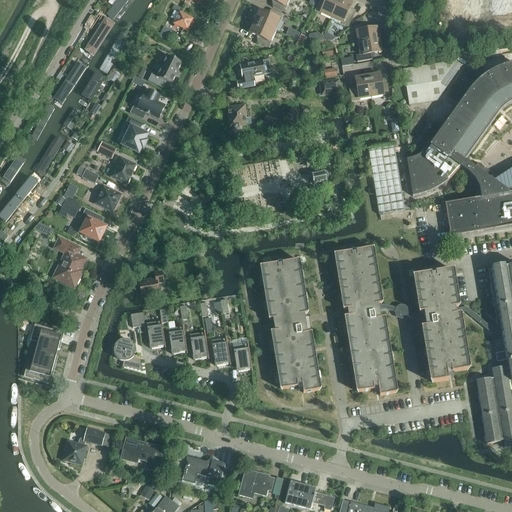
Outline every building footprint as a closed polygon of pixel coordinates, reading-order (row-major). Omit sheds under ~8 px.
[(118,0),(107,14),(115,20),(130,0),(118,0)] [(269,0),(275,2),(273,8),(284,13),(290,0),(269,0)] [(326,0),(325,3),(320,1),(314,12),(331,20),(340,0),(326,0)] [(347,3),(348,0),(342,0),(341,0),(340,0),(331,20),(347,28),(353,16),(347,14),(351,5),(347,3)] [(260,12),(258,15),(256,15),(256,21),(255,23),(276,32),(284,15),(272,10),(269,16),(260,12)] [(173,25),(187,32),(193,20),(179,13),(173,25)] [(106,17),(85,50),(95,56),(116,24),(106,17)] [(250,34),(260,38),(257,43),(269,49),(276,32),(255,23),(255,24),(250,28),(252,30),(250,34)] [(366,25),(353,27),(355,33),(357,33),(359,44),(379,41),(379,39),(380,33),(378,33),(377,29),(367,31),(366,25)] [(158,38),(165,42),(171,31),(163,27),(158,38)] [(304,44),(307,38),(301,36),(296,45),(304,44)] [(357,63),(372,60),(371,54),(381,53),(380,49),(382,47),(379,42),(379,41),(359,44),(361,56),(356,57),(357,63)] [(511,48),(485,53),(486,59),(511,54),(511,48)] [(332,49),(321,50),(322,59),(333,58),(332,49)] [(82,54),(76,50),(72,57),(76,59),(78,60),(82,54)] [(163,89),(166,83),(171,85),(182,64),(167,56),(157,77),(152,75),(148,82),(163,89)] [(268,61),(262,62),(246,65),(246,67),(241,68),(240,66),(242,79),(244,79),(245,82),(237,83),(238,90),(255,87),(253,77),(265,75),(270,74),(268,61)] [(456,61),(403,70),(409,106),(437,101),(446,88),(440,84),(456,61)] [(78,62),(53,100),(62,105),(87,68),(78,62)] [(406,161),(412,197),(415,197),(418,196),(422,195),(426,194),(428,193),(432,191),(434,190),(439,188),(443,185),(445,184),(447,182),(449,180),(451,179),(453,177),(454,175),(456,173),(459,170),(460,168),(468,174),(475,181),(479,189),(481,199),(445,204),(450,238),(511,227),(511,170),(494,183),(486,177),(489,172),(478,164),(474,169),(465,162),(499,115),(500,113),(501,112),(502,111),(504,109),(507,107),(510,105),(511,103),(511,64),(510,65),(506,67),(503,67),(501,68),(497,70),(492,72),(490,73),(486,76),(482,79),(479,82),(477,83),(475,85),(474,87),(472,88),(470,90),(469,92),(429,147),(427,150),(426,151),(425,152),(423,153),(422,154),(419,156),(418,157),(416,158),(413,159),(410,160),(408,160),(406,161)] [(336,70),(324,72),(325,78),(337,76),(336,70)] [(96,71),(81,95),(91,101),(105,77),(96,71)] [(137,71),(135,76),(141,80),(144,74),(137,71)] [(111,72),(107,79),(114,83),(118,76),(111,72)] [(383,100),(390,99),(387,84),(381,85),(379,75),(375,76),(374,74),(369,77),(367,77),(371,97),(382,95),(383,100)] [(351,103),(372,100),(371,97),(367,77),(366,78),(360,76),(360,79),(355,79),(357,89),(349,91),(351,103)] [(340,93),(338,82),(320,84),(322,96),(340,93)] [(145,96),(143,96),(137,109),(134,107),(130,114),(143,120),(146,114),(158,120),(165,107),(157,103),(160,97),(147,91),(145,96)] [(55,108),(49,104),(30,138),(37,141),(55,108)] [(100,107),(96,104),(90,113),(95,116),(100,107)] [(244,107),(227,109),(230,128),(232,128),(232,133),(241,132),(241,127),(250,126),(250,118),(245,119),(244,107)] [(74,108),(63,125),(71,130),(81,113),(74,108)] [(143,149),(146,142),(144,141),(147,136),(142,133),(145,126),(129,118),(125,126),(131,128),(122,146),(138,154),(141,148),(143,149)] [(71,132),(68,138),(74,141),(77,136),(71,132)] [(56,136),(34,172),(42,177),(64,141),(56,136)] [(67,142),(62,150),(69,154),(74,146),(67,142)] [(111,160),(116,150),(102,143),(97,153),(111,160)] [(394,148),(368,152),(373,179),(379,216),(405,211),(394,148)] [(24,163),(17,158),(0,181),(8,187),(24,163)] [(126,185),(126,186),(130,178),(130,179),(131,178),(130,178),(132,174),(132,175),(133,174),(132,173),(136,166),(135,165),(135,166),(120,158),(110,178),(126,185)] [(80,168),(76,175),(82,178),(82,179),(94,185),(98,177),(80,168)] [(324,173),(311,175),(313,185),(325,183),(328,179),(327,175),(324,173)] [(0,216),(6,222),(38,184),(31,178),(0,215),(0,216)] [(39,185),(33,193),(40,198),(45,191),(39,185)] [(113,213),(121,195),(103,187),(95,205),(113,213)] [(61,207),(66,200),(60,196),(55,204),(61,207)] [(81,207),(66,200),(60,212),(74,219),(81,207)] [(98,222),(97,222),(100,217),(85,210),(82,218),(78,224),(78,225),(78,226),(78,227),(78,228),(78,229),(79,230),(80,231),(81,232),(81,233),(98,242),(106,228),(100,225),(98,222)] [(39,224),(33,230),(40,233),(43,226),(39,224)] [(70,228),(67,234),(73,237),(75,231),(70,228)] [(1,231),(0,232),(0,239),(4,243),(8,237),(1,231)] [(77,275),(85,260),(73,254),(76,248),(60,240),(55,249),(66,254),(54,278),(74,288),(75,286),(77,285),(79,280),(79,278),(79,276),(77,275)] [(352,254),(351,252),(343,254),(336,255),(336,256),(337,256),(345,309),(344,309),(345,311),(345,310),(347,310),(347,313),(348,317),(347,317),(346,317),(346,319),(347,319),(359,392),(358,392),(358,393),(359,393),(374,391),(374,389),(378,388),(379,397),(395,394),(395,393),(394,393),(383,320),(383,318),(382,319),(381,319),(379,311),(385,310),(394,313),(396,317),(400,318),(404,319),(407,317),(418,320),(424,319),(426,327),(424,327),(423,327),(424,329),(433,382),(432,382),(433,384),(433,383),(448,381),(447,372),(451,372),(452,373),(467,371),(467,369),(466,369),(458,317),(459,316),(458,315),(456,315),(456,314),(465,313),(491,334),(503,332),(504,339),(506,352),(495,354),(497,363),(508,361),(509,370),(506,370),(506,368),(492,370),(493,380),(490,380),(490,379),(476,382),(479,396),(481,396),(482,408),(481,408),(483,425),(485,424),(487,436),(485,436),(487,445),(500,443),(500,442),(503,441),(504,443),(509,442),(509,443),(511,442),(511,407),(511,403),(509,403),(508,392),(509,391),(508,383),(511,382),(511,383),(511,382),(511,266),(508,268),(505,269),(504,266),(492,268),(493,270),(488,270),(493,301),(498,300),(502,328),(493,330),(467,308),(455,310),(455,308),(457,308),(457,307),(456,307),(451,272),(451,271),(435,273),(435,275),(431,275),(431,274),(416,276),(415,276),(415,278),(416,278),(422,312),(421,312),(421,314),(422,314),(423,314),(424,315),(418,316),(409,313),(408,309),(405,307),(404,306),(402,306),(399,306),(396,309),(385,305),(379,306),(378,305),(380,305),(381,305),(380,303),(371,251),(372,250),(372,249),(371,249),(356,252),(356,253),(352,254)] [(282,390),(298,388),(297,386),(302,386),(303,394),(318,391),(318,392),(319,391),(319,390),(318,390),(312,353),(309,335),(310,335),(309,333),(309,334),(307,334),(305,320),(304,317),(304,315),(306,315),(306,313),(305,313),(297,263),(298,263),(298,261),(297,261),(282,264),(282,265),(278,266),(277,264),(262,267),(262,268),(263,268),(271,319),(270,319),(270,321),(271,320),(273,320),(274,326),(274,328),(274,332),(273,332),(272,332),(273,334),(282,389),(282,390)] [(155,280),(139,282),(142,299),(159,296),(157,285),(163,284),(161,273),(155,274),(155,280)] [(226,301),(220,302),(222,315),(228,314),(226,301)] [(220,303),(213,304),(215,315),(222,314),(220,303)] [(202,318),(208,317),(206,304),(200,305),(202,318)] [(182,321),(188,320),(186,307),(180,308),(182,321)] [(159,311),(161,321),(162,325),(168,324),(165,310),(159,311)] [(165,349),(162,325),(161,321),(160,321),(161,323),(146,325),(148,336),(149,336),(152,350),(163,348),(164,347),(165,349)] [(28,362),(25,373),(35,376),(34,380),(33,380),(33,382),(39,383),(47,385),(50,375),(51,375),(55,360),(55,359),(57,352),(59,352),(59,350),(60,344),(50,341),(52,332),(36,327),(34,326),(33,331),(34,331),(31,342),(39,345),(40,345),(40,346),(35,363),(32,363),(28,362)] [(171,341),(173,356),(185,354),(185,353),(186,353),(186,355),(187,355),(183,327),(182,327),(182,328),(168,330),(170,341),(171,341)] [(193,347),(195,361),(206,360),(206,359),(208,359),(208,360),(209,360),(204,333),(204,334),(190,336),(191,347),(193,347)] [(226,340),(211,342),(213,353),(214,353),(217,367),(228,365),(229,364),(230,366),(226,338),(225,338),(226,340)] [(123,367),(143,372),(140,361),(141,361),(141,360),(133,358),(134,354),(135,355),(135,354),(136,353),(136,352),(136,351),(136,350),(135,349),(135,348),(135,347),(134,346),(134,345),(133,344),(132,344),(132,343),(131,342),(129,341),(127,341),(126,340),(125,340),(123,341),(122,341),(120,341),(119,342),(118,343),(117,343),(116,344),(116,345),(115,346),(114,347),(114,348),(114,349),(114,350),(114,351),(114,352),(114,353),(114,354),(114,355),(114,356),(115,356),(115,357),(116,358),(116,359),(118,360),(119,361),(120,362),(121,362),(123,362),(124,362),(122,368),(123,368),(123,367)] [(247,345),(233,348),(235,359),(236,358),(238,373),(250,371),(250,370),(251,370),(251,372),(252,372),(248,344),(247,344),(247,345)] [(84,439),(82,439),(79,441),(78,445),(68,442),(63,462),(82,467),(87,447),(84,446),(85,443),(102,447),(105,434),(87,430),(84,439)] [(137,460),(150,463),(149,470),(159,473),(161,465),(160,465),(158,465),(162,450),(143,446),(143,447),(138,445),(139,443),(126,440),(124,451),(124,450),(126,451),(123,461),(136,464),(137,460)] [(186,466),(184,475),(196,478),(197,475),(210,479),(208,486),(219,488),(224,465),(212,462),(211,465),(206,464),(207,463),(189,459),(188,466),(186,466)] [(253,499),(254,494),(266,497),(267,491),(271,492),(274,480),(268,478),(269,477),(256,474),(256,476),(252,475),(253,473),(245,471),(239,495),(253,499)] [(285,504),(309,510),(311,504),(325,507),(324,510),(330,511),(334,499),(314,493),(315,490),(290,483),(285,504)] [(153,509),(161,498),(155,494),(147,505),(153,509)] [(165,497),(153,511),(167,511),(169,500),(165,497)] [(175,511),(179,508),(169,500),(167,511),(175,511)] [(205,511),(213,511),(212,502),(204,502),(205,511)] [(342,505),(340,511),(388,511),(389,509),(375,505),(372,511),(371,511),(368,511),(369,510),(359,507),(359,505),(351,503),(350,507),(342,505)]
